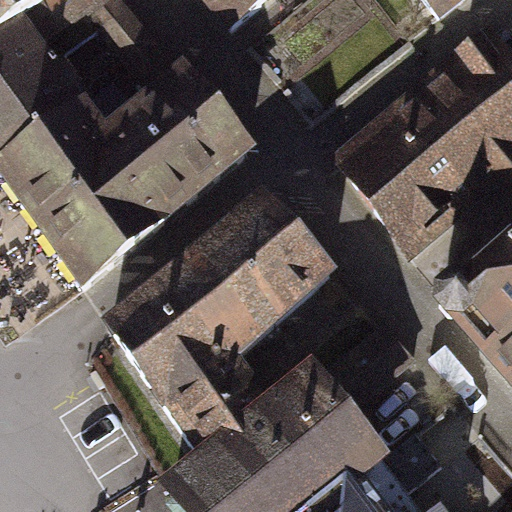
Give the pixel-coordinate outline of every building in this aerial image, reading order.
[(92,26),(118,7),(112,0),(0,0),(0,162),(74,110),(29,49),(45,39),(58,57),(95,30),(92,26)] [(201,0),(226,29),(261,0),(201,0)] [(416,0),(431,18),(454,0),(416,0)] [(89,76),(140,34),(133,25),(82,68),(89,76)] [(439,69),(332,161),(404,254),(406,252),(407,254),(511,163),(511,76),(482,38),(439,69)] [(0,162),(0,180),(77,289),(158,223),(159,224),(183,205),(182,204),(241,156),(177,78),(136,112),(123,96),(86,126),(75,111),(74,110),(0,162)] [(324,277),(259,203),(186,265),(104,330),(199,467),(263,415),(228,362),(321,279),(324,277)] [(511,243),(450,299),(447,299),(443,303),(443,309),(447,313),(449,314),(484,354),(483,355),(511,389),(511,243)] [(165,494),(179,511),(308,511),(347,481),(374,462),(337,416),(363,394),(406,361),(377,331),(311,383),(308,380),(263,415),(199,467),(165,494)] [(374,462),(347,481),(369,511),(376,511),(435,466),(409,435),(374,462)] [(369,511),(347,481),(308,511),(369,511)]
